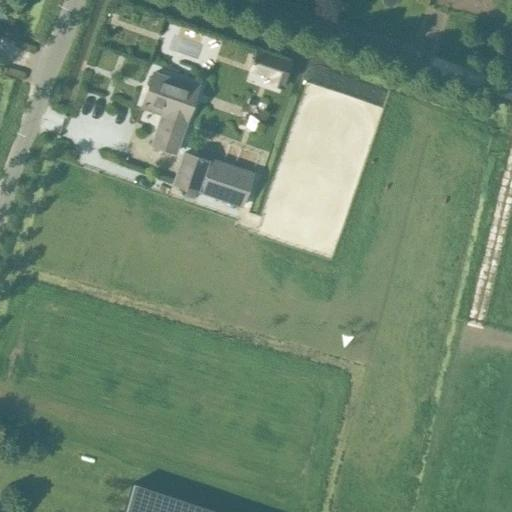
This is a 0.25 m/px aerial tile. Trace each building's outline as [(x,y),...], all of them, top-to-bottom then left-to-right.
[(255,53),(250,68),(272,76),(270,83),(281,87),(289,65),(255,53)] [(152,144),(175,152),(198,86),(180,79),(180,82),(153,73),(152,77),(148,77),(146,84),(148,86),(142,105),(163,112),(152,144)] [(173,183),(196,191),(207,160),(184,152),(173,183)] [(211,157),(199,192),(241,206),(253,172),(211,157)] [(122,511),(220,511),(132,483),(122,511)]
